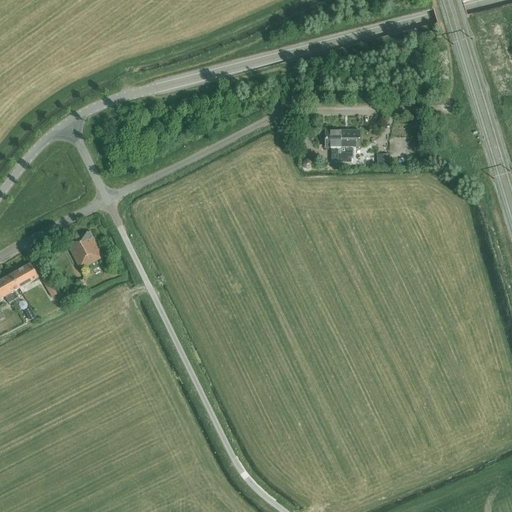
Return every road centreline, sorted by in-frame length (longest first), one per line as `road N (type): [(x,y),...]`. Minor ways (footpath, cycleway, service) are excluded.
road 1 (tertiary): [(66,124),(128,95),(498,0)]
road 2 (unclassified): [(107,201),(275,117),(450,109)]
road 3 (track): [(345,0),(232,50),(125,84),(128,95)]
road 4 (residential): [(0,257),(107,201)]
